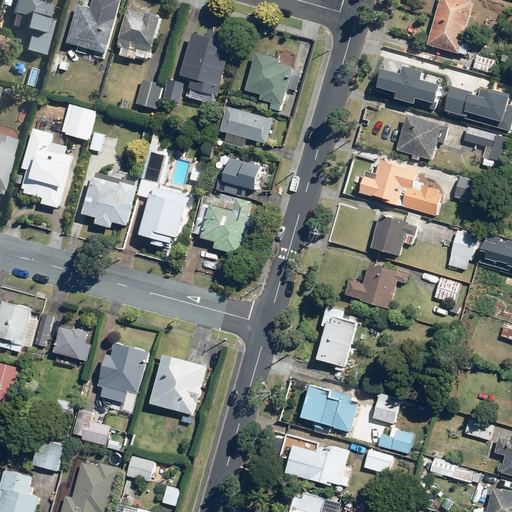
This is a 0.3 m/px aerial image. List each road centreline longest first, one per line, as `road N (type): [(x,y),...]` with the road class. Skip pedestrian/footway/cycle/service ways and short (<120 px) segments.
road 1 (residential): [(356,15),(268,323)]
road 2 (residential): [(268,323),(0,250)]
road 3 (residential): [(268,323),(213,511)]
